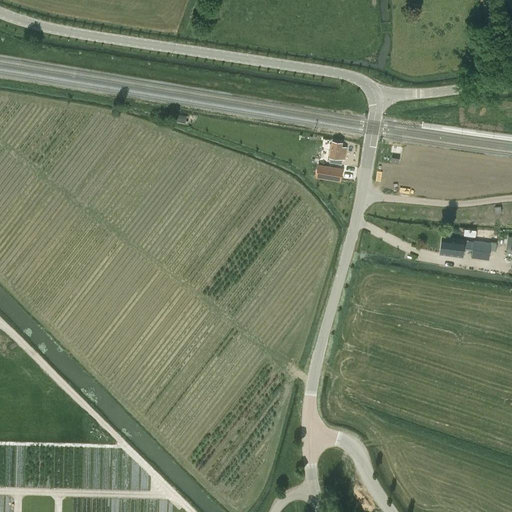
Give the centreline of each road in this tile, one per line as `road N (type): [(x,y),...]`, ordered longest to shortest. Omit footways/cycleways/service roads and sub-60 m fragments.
road 1 (unclassified): [(374,98),(345,75),(54,30),(0,13)]
road 2 (unknown): [(0,325),(190,511)]
road 3 (unclassified): [(308,434),(308,395),(362,194)]
road 4 (unclassified): [(511,199),(460,205),(362,194)]
road 5 (unclassified): [(374,98),(511,81)]
road 6 (unclassified): [(388,511),(349,444),(308,434)]
